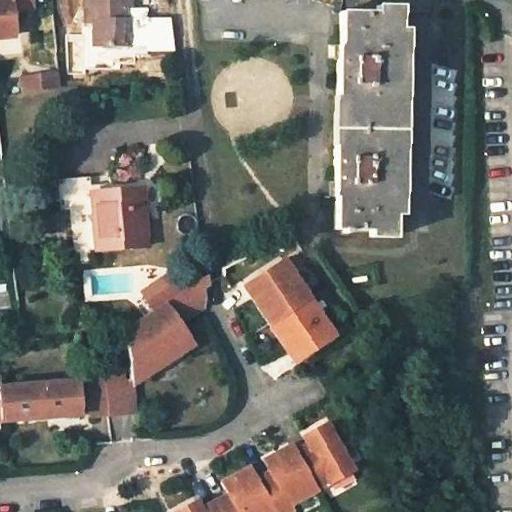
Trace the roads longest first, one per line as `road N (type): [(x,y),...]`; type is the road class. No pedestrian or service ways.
road 1 (residential): [(0,494),(88,487),(110,459),(190,452),(263,401),(219,322)]
road 2 (residential): [(183,0),(208,236)]
road 3 (unknown): [(421,0),(428,226)]
road 4 (unknown): [(304,178),(315,0)]
